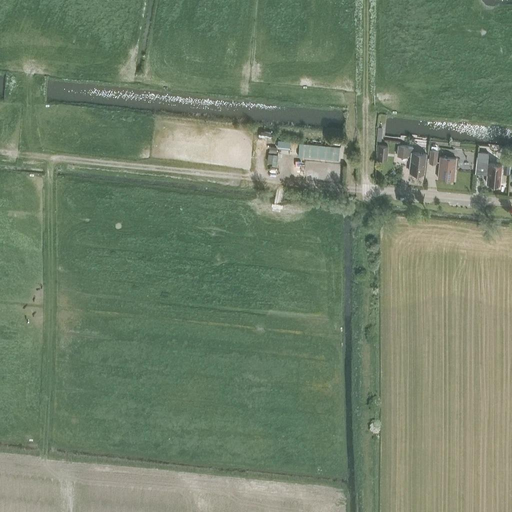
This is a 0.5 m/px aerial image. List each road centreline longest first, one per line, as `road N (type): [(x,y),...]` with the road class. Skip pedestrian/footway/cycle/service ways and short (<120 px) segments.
road 1 (track): [(365,190),(25,155)]
road 2 (track): [(365,196),(365,511)]
road 3 (track): [(365,0),(365,183)]
road 4 (unclassified): [(511,203),(365,190)]
